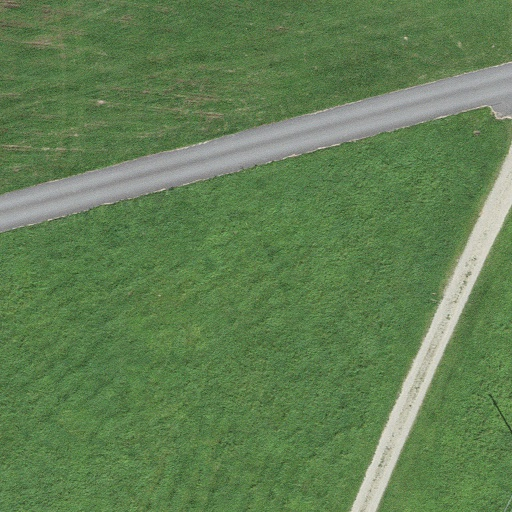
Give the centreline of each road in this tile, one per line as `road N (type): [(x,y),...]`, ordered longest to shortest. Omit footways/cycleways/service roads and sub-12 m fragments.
road 1 (residential): [(0,213),(511,81)]
road 2 (residential): [(511,160),(353,511)]
